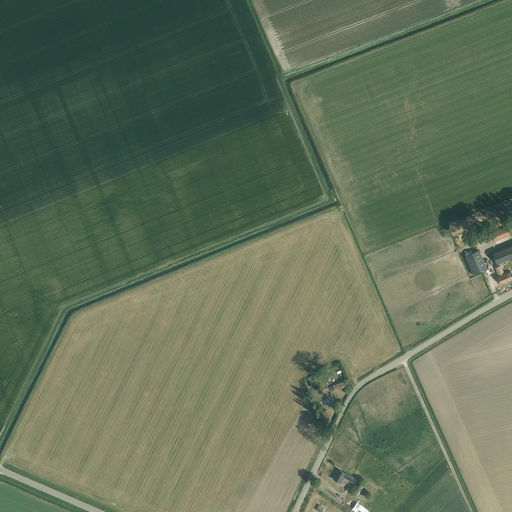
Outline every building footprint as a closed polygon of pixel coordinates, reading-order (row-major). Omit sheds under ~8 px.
[(494,240),(510,234),(507,227),(491,233),(494,240)] [(497,264),(511,257),(511,243),(492,252),(497,264)] [(473,274),(487,268),(479,249),(465,255),(473,274)] [(498,266),(495,268),(499,276),(497,277),(498,279),(499,281),(499,282),(500,284),(501,284),(502,283),(505,282),(504,282),(506,281),(508,280),(509,281),(511,280),(511,279),(511,274),(511,273),(511,271),(504,274),(500,265),(500,266),(499,264),(497,264),(498,266)] [(343,382),(333,386),(330,387),(331,392),(345,386),(343,382)] [(326,409),(318,412),(323,424),(330,421),(326,409)] [(354,483),(357,478),(338,469),(333,479),(340,482),(342,478),(344,479),(345,478),(354,483)] [(361,484),(355,492),(359,495),(365,487),(361,484)]
